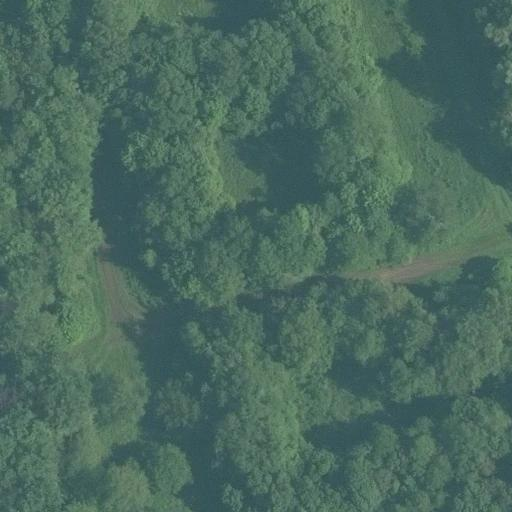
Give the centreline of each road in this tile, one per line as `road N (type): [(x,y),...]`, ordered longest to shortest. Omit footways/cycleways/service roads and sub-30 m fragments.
road 1 (track): [(511,237),(0,369)]
road 2 (track): [(125,338),(94,163),(79,0)]
road 3 (track): [(511,220),(437,0)]
